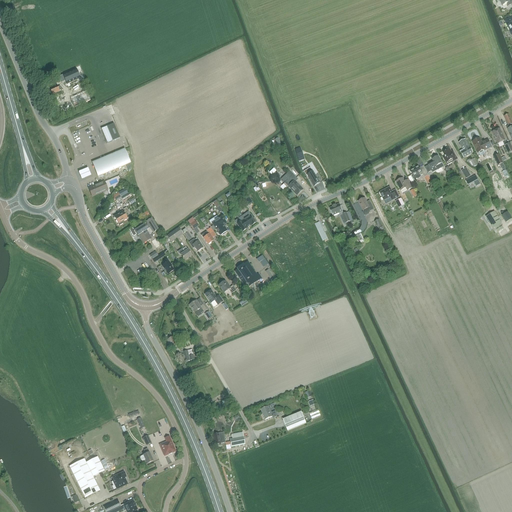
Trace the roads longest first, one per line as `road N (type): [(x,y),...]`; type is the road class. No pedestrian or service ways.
road 1 (tertiary): [(173,294),(289,216),(511,100)]
road 2 (unclassified): [(185,458),(167,409),(105,348),(71,275),(21,244),(3,215)]
road 3 (primary): [(219,511),(165,381),(83,252)]
road 4 (unclassified): [(230,511),(147,328),(145,307)]
road 5 (unclassified): [(67,179),(0,21)]
road 6 (unclassified): [(251,433),(173,294)]
road 7 (tertiary): [(145,307),(125,294),(78,194)]
